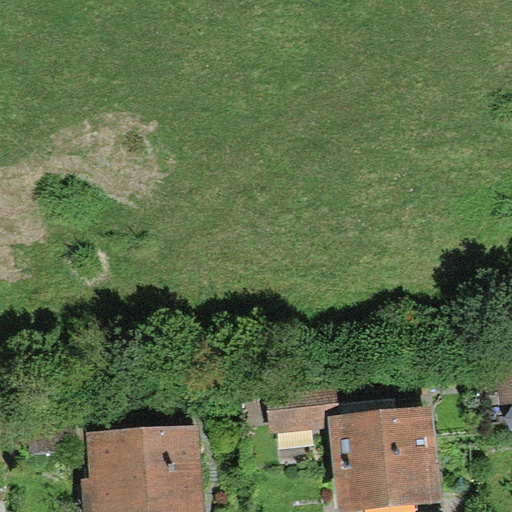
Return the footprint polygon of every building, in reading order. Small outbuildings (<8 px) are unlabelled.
[(497,401),(511,400),(511,367),(496,368),(497,401)] [(326,391),(260,396),(264,438),(329,433),(326,391)] [(35,466),(55,465),(52,421),(31,423),(35,466)] [(329,433),(330,511),(407,511),(405,431),(329,433)] [(191,511),(185,436),(75,445),(80,511),(191,511)]
